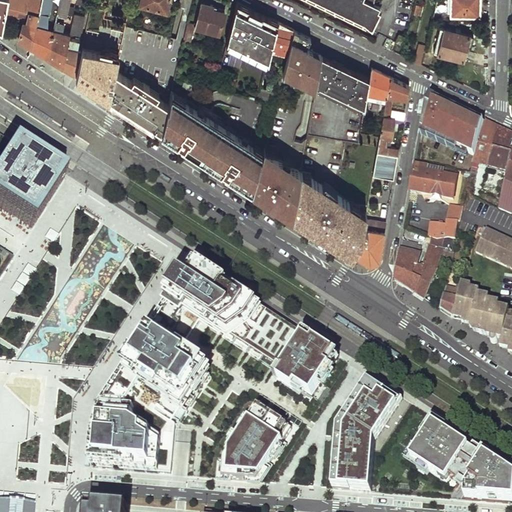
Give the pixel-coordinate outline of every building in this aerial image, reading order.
[(21,0),(6,0),(1,27),(12,35),(18,10),(21,0)] [(41,0),(21,0),(18,10),(26,12),(38,15),(38,14),(41,0)] [(41,0),(38,14),(46,15),(50,0),(41,0)] [(59,0),(56,15),(66,18),(69,0),(59,0)] [(140,0),(140,2),(166,10),(168,0),(140,0)] [(313,0),(362,23),(363,21),(319,0),(313,0)] [(319,0),(363,21),(372,29),(381,10),(378,9),(380,5),(372,2),(373,0),(319,0)] [(478,0),(453,0),(454,12),(478,13),(478,11),(481,11),(481,4),(478,4),(478,0)] [(212,4),(201,1),(195,26),(219,32),(224,12),(212,8),(212,4)] [(278,21),(236,1),(225,43),(256,53),(256,55),(268,59),(270,49),(278,21)] [(101,22),(102,11),(90,9),(88,21),(101,22)] [(38,15),(26,12),(18,38),(31,47),(38,16),(38,15)] [(83,17),(73,15),(69,34),(79,36),(83,17)] [(40,17),(38,16),(31,47),(47,57),(52,33),(53,29),(38,26),(40,17)] [(286,25),(278,21),(270,49),(287,54),(293,29),(286,25)] [(64,25),(58,24),(57,29),(53,28),(53,29),(52,33),(62,35),(64,25)] [(195,26),(186,24),(184,35),(192,37),(195,26)] [(455,30),(440,26),(434,50),(463,58),(467,44),(470,45),(473,35),(460,31),(461,27),(456,25),(455,30)] [(310,37),(293,29),(287,54),(283,72),(295,78),(315,87),(315,83),(320,54),(305,46),(310,37)] [(62,35),(52,33),(47,57),(62,67),(67,46),(68,38),(69,36),(62,35)] [(405,36),(399,33),(395,42),(401,44),(405,36)] [(90,42),(82,40),(81,49),(88,51),(90,42)] [(122,43),(113,41),(111,52),(119,54),(122,43)] [(88,51),(81,49),(75,75),(88,84),(90,78),(96,52),(98,43),(90,42),(88,51)] [(426,47),(419,45),(415,61),(422,64),(426,47)] [(72,47),(67,46),(62,67),(75,75),(81,49),(72,47)] [(90,78),(110,91),(115,70),(118,57),(96,52),(90,78)] [(365,101),(370,77),(320,54),(315,83),(365,105),(365,101)] [(381,71),(371,66),(370,77),(365,101),(385,105),(385,104),(388,92),(391,76),(381,71)] [(110,91),(109,97),(161,131),(171,90),(172,87),(162,84),(151,81),(153,76),(144,73),(143,78),(133,75),(115,70),(110,91)] [(294,80),(295,78),(283,72),(282,74),(294,80)] [(409,85),(391,76),(388,92),(397,95),(398,92),(408,94),(409,85)] [(193,85),(184,82),(182,87),(191,90),(193,85)] [(258,98),(275,103),(277,92),(260,88),(258,98)] [(198,108),(171,90),(161,131),(252,189),(262,152),(262,149),(210,115),(198,108)] [(397,95),(388,92),(385,104),(392,106),(393,97),(397,98),(397,95)] [(486,122),(431,96),(427,104),(422,135),(475,161),(478,148),(486,122)] [(200,105),(198,108),(210,115),(211,112),(200,105)] [(405,111),(393,107),(392,116),(404,118),(405,111)] [(32,112),(31,113),(50,125),(51,124),(53,121),(34,109),(32,112)] [(387,115),(384,114),(380,132),(377,151),(397,154),(399,146),(387,144),(388,137),(391,137),(393,119),(403,121),(404,118),(392,116),(387,115)] [(486,122),(478,148),(475,161),(472,176),(471,179),(467,195),(472,197),(479,169),(477,168),(478,163),(507,170),(511,152),(511,134),(507,132),(486,122)] [(36,142),(37,140),(19,128),(18,130),(16,133),(34,145),(36,142)] [(0,168),(14,147),(0,137),(0,168)] [(64,179),(14,147),(0,168),(0,207),(33,228),(64,179)] [(397,154),(377,151),(373,173),(393,177),(397,154)] [(301,170),(301,168),(289,166),(290,162),(289,161),(281,160),(282,156),(262,152),(252,189),(293,216),(300,175),(301,170)] [(416,166),(411,192),(454,201),(458,180),(439,176),(440,171),(416,166)] [(365,218),(365,216),(356,210),(357,209),(349,204),(350,202),(310,176),(309,177),(300,175),(293,216),(352,254),(368,225),(369,219),(365,218)] [(366,212),(350,202),(349,204),(357,209),(356,210),(365,216),(366,212)] [(452,206),(448,221),(458,223),(461,224),(464,209),(452,206)] [(365,216),(365,218),(369,219),(368,225),(352,254),(369,265),(379,260),(386,219),(365,216)] [(448,221),(447,227),(430,223),(428,237),(432,239),(437,240),(443,241),(444,241),(449,239),(456,240),(458,223),(448,221)] [(511,244),(486,233),(477,254),(484,258),(485,254),(488,256),(487,259),(508,269),(509,266),(511,266),(511,269),(511,270),(511,244)] [(395,281),(426,301),(429,295),(439,271),(442,257),(444,251),(454,254),(457,240),(456,240),(449,239),(444,241),(443,241),(437,240),(432,239),(423,269),(417,267),(422,249),(416,244),(402,241),(395,281)] [(0,278),(13,259),(0,250),(0,278)] [(454,254),(444,251),(442,257),(453,260),(454,254)] [(174,419),(205,372),(169,349),(194,310),(200,314),(198,317),(202,319),(204,316),(224,330),(246,297),(192,261),(97,407),(92,468),(171,475),(176,426),(155,412),(157,408),(174,419)] [(447,288),(442,311),(454,319),(462,284),(462,283),(459,282),(457,291),(447,288)] [(511,314),(509,314),(510,310),(499,308),(500,304),(502,301),(492,294),(489,298),(479,296),(480,292),(471,290),(472,287),(462,284),(454,319),(464,321),(464,324),(472,326),(472,329),(482,332),(481,336),(492,339),(492,340),(492,341),(492,342),(493,343),(494,344),(495,344),(496,344),(498,343),(499,342),(499,340),(503,341),(501,348),(510,350),(509,354),(511,354),(511,314)] [(283,369),(305,336),(246,297),(224,330),(264,356),(283,369)] [(305,336),(283,369),(279,375),(313,398),(339,358),(305,336)] [(376,441),(403,399),(371,378),(338,429),(333,489),(371,492),(376,441)] [(257,482),(292,429),(259,407),(224,460),(223,479),(257,482)] [(511,470),(437,421),(410,462),(447,486),(450,481),(458,486),(461,482),(469,488),(466,492),(465,500),(511,504),(511,470)] [(0,466),(0,480),(8,481),(9,466),(0,466)] [(33,511),(34,504),(34,503),(19,502),(8,501),(0,499),(0,511),(33,511)]
